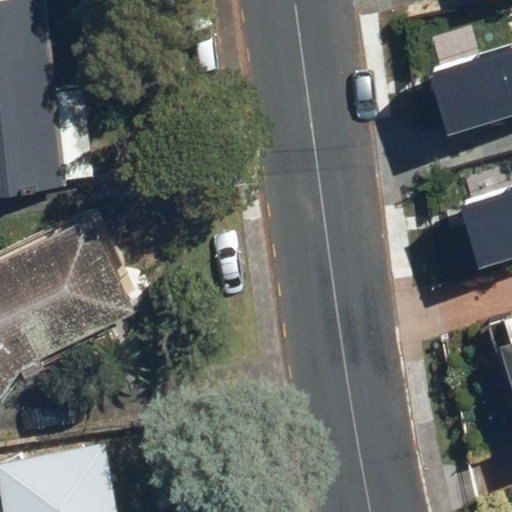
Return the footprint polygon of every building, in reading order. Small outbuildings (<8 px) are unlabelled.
[(0,0),(0,183),(68,177),(98,175),(89,80),(60,83),(52,0),(0,0)] [(511,21),(482,29),(511,143),(511,21)] [(141,307),(96,213),(0,257),(0,405),(36,357),(141,307)] [(511,333),(502,337),(511,368),(511,333)] [(0,434),(0,511),(124,511),(110,437),(5,457),(0,434)]
